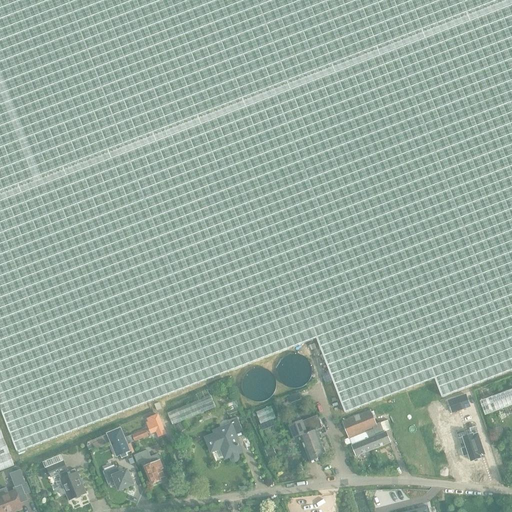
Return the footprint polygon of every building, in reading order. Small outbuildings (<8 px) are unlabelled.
[(317,339),(346,414),(436,379),(443,397),(511,371),(511,0),(0,0),(0,406),(18,453),(317,339)] [(511,389),(480,401),(485,415),(511,405),(511,389)] [(232,392),(222,396),(230,415),(240,411),(232,392)] [(298,392),(288,396),(290,403),(301,399),(298,392)] [(466,395),(448,402),(452,413),(470,406),(466,395)] [(173,426),(176,424),(215,408),(210,396),(167,413),(173,426)] [(275,417),(270,404),(255,410),(260,423),(275,417)] [(349,438),(367,431),(373,429),(373,427),(377,425),(371,410),(343,421),(349,438)] [(303,421),(302,421),(307,434),(308,434),(318,458),(326,455),(317,430),(322,429),(317,416),(303,422),(303,421)] [(238,459),(239,457),(237,454),(242,452),(235,435),(243,431),(238,418),(229,421),(231,425),(215,432),(216,435),(207,438),(212,452),(222,448),(226,458),(230,457),(231,460),(233,462),(235,462),(237,461),(238,459)] [(149,422),(147,423),(151,433),(156,431),(159,437),(165,434),(161,424),(147,419),(149,422)] [(294,439),(301,437),(307,434),(302,421),(289,426),(294,439)] [(391,430),(388,421),(385,422),(377,425),(373,427),(373,429),(367,431),(374,449),(392,442),(388,431),(391,430)] [(178,433),(185,428),(181,423),(174,427),(178,433)] [(476,426),(469,428),(471,434),(462,437),(465,447),(460,449),(463,457),(468,456),(470,463),(481,459),(481,457),(486,456),(476,426)] [(0,470),(13,466),(0,431),(0,470)] [(135,442),(146,437),(144,431),(133,436),(135,442)] [(367,431),(349,438),(356,456),(374,449),(367,431)] [(310,462),(318,458),(308,434),(307,434),(301,437),(310,462)] [(132,436),(125,438),(128,444),(134,442),(132,436)] [(125,438),(116,442),(122,456),(131,452),(125,438)] [(269,459),(276,456),(273,448),(266,451),(269,459)] [(159,479),(164,477),(161,470),(164,468),(160,460),(159,461),(157,456),(148,460),(145,452),(135,456),(138,464),(143,462),(152,484),(160,481),(159,479)] [(64,462),(48,469),(52,477),(60,474),(62,479),(61,480),(63,485),(59,487),(58,489),(61,494),(62,495),(67,493),(70,501),(75,499),(77,499),(81,498),(82,496),(87,494),(78,473),(77,473),(75,469),(74,468),(68,471),(64,462)] [(116,467),(104,472),(108,483),(114,480),(117,486),(116,488),(123,490),(124,489),(134,485),(130,476),(131,473),(129,472),(128,470),(119,473),(116,467)] [(5,488),(0,489),(0,511),(8,511),(11,511),(12,511),(21,509),(19,503),(26,501),(24,495),(29,493),(25,483),(24,484),(19,470),(9,474),(15,487),(13,488),(14,491),(8,493),(5,488)]
